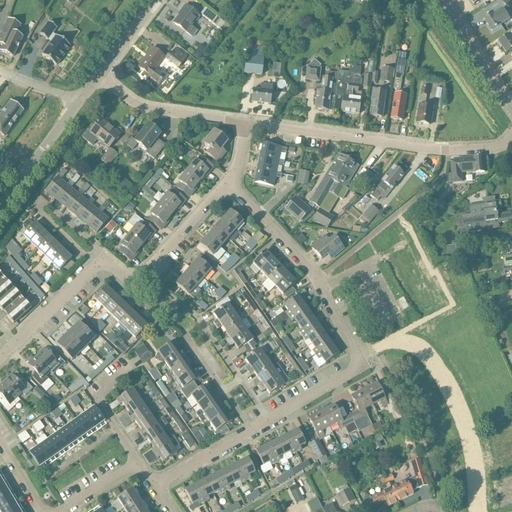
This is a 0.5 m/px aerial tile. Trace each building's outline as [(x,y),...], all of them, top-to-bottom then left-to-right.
[(493,14),(484,19),(492,32),(502,26),(501,25),(509,20),(510,20),(506,14),(506,13),(511,9),(511,0),(507,0),(504,2),(507,7),(506,8),(503,10),(494,15),(493,14)] [(185,34),(192,39),(197,32),(191,26),(194,22),(195,23),(199,18),(184,7),(179,14),(180,14),(172,24),(185,34)] [(217,17),(205,9),(200,15),(212,24),(224,33),(230,27),(217,17)] [(16,35),(20,26),(7,20),(0,35),(0,44),(3,46),(0,52),(13,58),(22,38),(16,35)] [(56,29),(48,23),(40,35),(47,41),(47,40),(51,43),(42,56),(55,67),(70,47),(56,37),(55,37),(51,35),(56,29)] [(510,35),(499,43),(498,43),(501,49),(503,48),(507,55),(511,51),(511,36),(511,37),(510,35)] [(252,47),(251,56),(245,56),(243,74),(261,76),(264,57),(264,48),(255,47),(252,47)] [(170,52),(165,59),(178,69),(187,57),(178,50),(178,51),(175,48),(171,53),(170,52)] [(138,68),(148,76),(145,80),(157,88),(165,78),(155,69),(164,57),(152,49),(138,68)] [(397,60),(395,75),(401,76),(403,76),(405,62),(403,61),(397,60)] [(320,66),(314,61),(307,68),(305,81),(318,83),(320,70),(317,69),(320,66)] [(368,76),(363,76),(362,88),(370,89),(371,77),(374,61),(371,61),(368,76)] [(327,74),(326,80),(332,80),(328,111),(330,111),(341,113),(344,113),(350,114),(353,86),(354,76),(360,77),(361,69),(350,68),(349,74),(338,73),(338,75),(334,74),(327,74)] [(391,84),(393,70),(393,69),(382,68),(381,83),(391,84)] [(315,94),(314,100),(316,100),(315,110),(328,112),(328,111),(332,80),(326,80),(323,79),(321,93),(317,93),(317,94),(315,94)] [(353,86),(350,114),(358,115),(360,100),(361,94),(357,93),(358,88),(361,88),(362,81),(354,80),(353,86)] [(270,105),(272,86),(260,84),(260,91),(252,90),(250,103),(270,105)] [(370,101),(372,102),(370,117),(382,118),(384,103),(383,103),(383,100),(384,100),(385,93),(371,91),(370,101)] [(394,94),(393,104),(391,120),(402,121),(406,96),(394,94)] [(0,134),(4,137),(22,111),(9,102),(0,114),(0,134)] [(419,106),(416,124),(430,126),(432,108),(425,107),(425,105),(420,104),(419,106)] [(107,149),(118,135),(100,121),(90,132),(89,131),(83,138),(91,145),(96,139),(107,149)] [(131,139),(125,145),(132,151),(137,145),(146,152),(145,153),(154,160),(165,146),(156,140),(160,135),(159,133),(160,132),(153,126),(152,128),(148,125),(135,141),(131,139)] [(226,142),(214,133),(213,132),(203,145),(206,147),(202,152),(216,163),(224,153),(220,150),(226,142)] [(187,148),(182,144),(178,148),(183,152),(187,148)] [(262,144),(259,157),(278,161),(280,153),(286,154),(287,149),(262,144)] [(117,155),(109,149),(100,161),(108,167),(117,155)] [(318,208),(324,199),(328,193),(328,192),(331,188),(332,188),(338,177),(338,176),(339,174),(338,174),(342,167),(347,160),(338,155),(333,162),(328,159),(324,164),(330,168),(308,203),(318,208)] [(259,157),(257,170),(275,174),(277,165),(283,167),(284,162),(278,161),(259,157)] [(194,161),(186,172),(198,182),(206,172),(208,173),(212,168),(199,158),(195,162),(194,161)] [(462,182),(461,173),(475,172),(475,173),(485,173),(484,158),(471,159),(457,160),(457,162),(451,162),(453,182),(462,182)] [(331,188),(328,192),(342,200),(353,180),(351,178),(358,166),(347,160),(342,167),(338,174),(339,174),(338,176),(338,177),(332,188),(331,188)] [(393,167),(382,182),(371,197),(377,202),(387,189),(389,190),(390,189),(392,190),(395,186),(396,187),(398,184),(398,182),(404,175),(393,167)] [(159,169),(155,174),(160,178),(164,173),(159,169)] [(45,192),(55,200),(67,186),(60,181),(67,172),(63,170),(60,174),(45,192)] [(275,174),(257,170),(254,184),(272,188),(274,178),(280,179),(281,175),(275,174)] [(298,184),(308,185),(309,172),(299,171),(298,184)] [(178,182),(178,183),(175,187),(188,198),(192,192),(191,192),(198,182),(186,172),(178,182)] [(160,178),(155,174),(151,178),(156,182),(160,178)] [(67,186),(55,200),(65,208),(77,194),(71,189),(80,178),(76,175),(67,186)] [(124,179),(118,186),(126,192),(132,185),(124,179)] [(77,194),(65,208),(75,216),(87,202),(80,197),(84,193),(80,190),(77,194)] [(166,194),(158,205),(171,215),(179,205),(181,206),(185,201),(171,191),(167,195),(166,194)] [(483,231),(483,230),(488,229),(488,231),(499,229),(499,224),(511,222),(510,213),(500,214),(499,210),(501,210),(500,201),(495,201),(495,197),(483,199),(483,203),(471,205),(472,215),(463,216),(466,234),(483,231)] [(87,202),(75,216),(85,225),(97,211),(91,206),(93,202),(90,199),(87,203),(87,202)] [(299,222),(308,211),(294,199),(285,210),(299,222)] [(97,211),(85,225),(96,233),(107,219),(101,214),(104,209),(105,210),(110,204),(106,201),(100,207),(97,211)] [(131,202),(127,207),(126,207),(131,211),(131,210),(133,211),(137,206),(131,202)] [(150,215),(151,216),(147,220),(160,231),(164,226),(163,224),(171,215),(158,205),(150,215)] [(370,223),(379,213),(371,206),(362,216),(370,223)] [(312,221),(326,229),(330,223),(331,224),(334,219),(333,219),(333,218),(319,209),(312,221)] [(229,212),(222,220),(234,231),(242,223),(229,212)] [(134,216),(128,223),(134,228),(128,236),(140,246),(149,236),(150,237),(154,232),(134,216)] [(222,220),(214,229),(227,240),(234,231),(222,220)] [(24,229),(26,231),(22,235),(29,243),(41,230),(34,223),(33,224),(30,222),(26,221),(22,225),(24,229)] [(105,228),(106,228),(104,230),(105,231),(107,229),(111,233),(117,227),(111,222),(105,228)] [(214,229),(207,237),(219,248),(227,240),(214,229)] [(407,229),(390,238),(396,250),(413,241),(407,229)] [(41,230),(29,243),(37,250),(49,237),(41,230)] [(247,243),(254,249),(257,245),(251,239),(243,232),(240,236),(247,243)] [(120,246),(120,247),(117,252),(130,262),(134,257),(133,256),(140,246),(128,236),(120,246)] [(49,237),(37,250),(44,257),(56,244),(49,237)] [(219,248),(207,237),(199,246),(212,257),(219,248)] [(321,261),(327,256),(331,260),(343,250),(334,238),(328,242),(325,237),(311,249),(321,261)] [(413,241),(396,250),(402,261),(419,252),(413,241)] [(8,250),(7,251),(13,259),(17,255),(15,253),(17,251),(9,242),(4,246),(8,250)] [(254,249),(247,243),(244,246),(251,251),(254,249)] [(56,244),(44,257),(51,264),(63,252),(56,244)] [(458,245),(447,246),(447,256),(458,255),(458,245)] [(63,252),(51,264),(59,271),(71,259),(63,252)] [(252,264),(259,272),(275,256),(272,254),(269,257),(264,252),(252,264)] [(419,252),(402,261),(407,270),(424,261),(419,252)] [(17,255),(13,259),(20,267),(24,263),(20,258),(22,257),(19,254),(17,255)] [(233,254),(230,258),(236,263),(240,260),(233,254)] [(275,256),(259,272),(267,280),(280,267),(275,262),(278,259),(275,256)] [(9,257),(5,260),(14,270),(18,267),(9,257)] [(230,258),(227,261),(220,269),(225,274),(233,266),(236,263),(230,258)] [(197,260),(190,268),(202,279),(210,271),(197,260)] [(424,261),(407,270),(412,280),(429,271),(424,261)] [(362,262),(346,273),(351,281),(367,269),(362,262)] [(24,263),(20,267),(24,272),(29,268),(24,263)] [(244,265),(235,274),(243,285),(246,282),(240,273),(246,268),(244,265)] [(18,267),(14,270),(23,280),(26,277),(18,267)] [(280,267),(267,280),(263,284),(270,291),(274,287),(290,272),(287,269),(284,272),(280,267)] [(190,268),(182,277),(195,288),(202,279),(190,268)] [(367,269),(351,281),(355,287),(372,276),(367,269)] [(429,271),(412,280),(417,290),(419,289),(434,281),(434,280),(429,271)] [(293,275),(292,273),(290,272),(274,287),(282,295),(294,283),(290,278),(293,275)] [(372,276),(355,287),(360,294),(377,283),(372,276)] [(26,277),(23,280),(31,290),(35,287),(26,277)] [(195,288),(182,277),(175,285),(188,296),(195,288)] [(37,278),(34,282),(38,287),(42,283),(37,278)] [(4,279),(0,282),(0,300),(13,289),(4,279)] [(434,281),(419,289),(425,300),(442,291),(436,279),(434,280),(434,281)] [(246,282),(243,285),(249,294),(252,291),(246,282)] [(377,283),(360,294),(365,301),(382,290),(377,283)] [(216,284),(213,288),(223,297),(226,294),(220,288),(220,287),(216,284)] [(35,287),(31,290),(41,300),(44,297),(35,287)] [(94,300),(102,308),(114,296),(106,287),(94,300)] [(223,297),(213,288),(210,292),(220,300),(223,297)] [(13,289),(0,300),(0,308),(5,314),(22,299),(13,289)] [(382,290),(365,301),(370,308),(386,297),(382,290)] [(252,291),(249,294),(255,302),(258,300),(259,300),(263,298),(260,294),(256,296),(252,291)] [(442,291),(425,300),(431,311),(448,302),(442,291)] [(241,295),(248,304),(251,302),(245,293),(241,295)] [(114,296),(102,308),(110,316),(122,303),(114,296)] [(386,297),(370,308),(375,315),(391,304),(386,297)] [(212,323),(215,327),(233,314),(228,305),(230,303),(227,298),(215,307),(218,312),(213,315),(216,321),(212,323)] [(274,329),(277,327),(279,326),(288,319),(303,308),(300,303),(301,302),(298,298),(284,307),(288,312),(285,313),(284,312),(269,323),(274,329)] [(403,298),(397,301),(403,312),(409,309),(403,298)] [(22,299),(5,314),(14,324),(31,309),(22,299)] [(258,300),(255,302),(264,315),(267,313),(259,300),(258,300)] [(198,305),(204,311),(207,308),(201,302),(198,305)] [(251,302),(248,304),(254,313),(257,311),(251,302)] [(122,303),(110,316),(118,324),(130,311),(122,303)] [(89,311),(86,308),(80,314),(83,317),(89,311)] [(303,308),(288,319),(291,323),(294,321),(297,327),(311,317),(308,312),(306,313),(303,308)] [(130,311),(118,324),(126,331),(138,319),(130,311)] [(257,311),(254,313),(260,322),(263,319),(257,311)] [(233,314),(215,327),(217,330),(221,327),(225,333),(240,323),(233,314)] [(311,317),(297,327),(301,331),(298,333),(301,338),(316,327),(313,322),(314,322),(311,317)] [(138,319),(126,331),(135,339),(137,337),(140,339),(145,334),(143,331),(147,327),(138,319)] [(263,319),(260,322),(266,331),(270,329),(263,319)] [(93,326),(96,330),(102,324),(99,320),(93,326)] [(79,323),(71,331),(87,346),(94,339),(79,323)] [(240,323),(225,333),(228,339),(225,341),(227,345),(246,332),(240,323)] [(102,324),(96,330),(99,333),(106,327),(102,324)] [(277,327),(274,329),(278,335),(283,331),(279,326),(277,327)] [(316,327),(301,338),(304,342),(307,340),(310,345),(324,336),(321,331),(319,332),(316,327)] [(246,332),(227,345),(229,347),(233,345),(237,351),(243,346),(247,351),(256,345),(253,340),(257,337),(251,328),(246,332)] [(71,331),(64,338),(80,353),(87,346),(71,331)] [(459,345),(447,353),(453,363),(470,352),(464,342),(470,338),(466,332),(456,339),(459,345)] [(285,335),(280,338),(287,348),(292,344),(285,335)] [(109,342),(113,346),(119,339),(115,336),(109,342)] [(324,336),(310,345),(314,350),(311,352),(314,357),(329,346),(326,341),(327,341),(324,336)] [(80,353),(64,338),(57,345),(72,361),(80,353)] [(276,338),(273,340),(279,349),(282,347),(276,338)] [(119,339),(113,346),(116,349),(122,343),(119,339)] [(174,343),(158,353),(154,360),(162,364),(164,362),(177,354),(174,348),(176,347),(174,343)] [(292,344),(287,348),(291,354),(296,350),(292,344)] [(329,346),(314,357),(317,361),(320,359),(324,364),(337,355),(334,350),(333,351),(329,346)] [(282,347),(279,349),(285,358),(288,355),(282,347)] [(44,350),(36,357),(50,372),(58,365),(60,368),(65,363),(56,355),(52,359),(44,350)] [(244,369),(246,372),(265,359),(270,356),(267,353),(263,356),(259,350),(244,361),(248,366),(244,369)] [(470,352),(453,363),(460,374),(473,366),(476,371),(487,364),(483,358),(477,362),(470,352)] [(149,354),(139,360),(143,365),(152,359),(149,354)] [(177,354),(164,362),(171,371),(186,361),(183,357),(180,358),(177,354)] [(100,360),(103,363),(107,367),(115,360),(111,356),(109,358),(106,355),(100,360)] [(288,355),(285,358),(292,367),(295,365),(288,355)] [(50,372),(36,357),(28,365),(37,373),(33,377),(41,386),(48,379),(45,377),(50,372)] [(301,358),(296,361),(300,367),(305,363),(301,358)] [(265,359),(246,372),(248,375),(253,372),(256,378),(271,368),(265,359)] [(186,361),(171,371),(165,375),(168,379),(173,375),(177,381),(190,372),(186,367),(189,365),(186,361)] [(103,363),(96,370),(99,374),(107,367),(103,363)] [(305,363),(300,367),(304,373),(309,369),(305,363)] [(295,365),(292,367),(298,376),(301,374),(295,365)] [(271,368),(256,378),(260,384),(256,387),(259,390),(277,377),(271,368)] [(155,382),(161,378),(155,369),(148,373),(155,382)] [(99,374),(96,370),(88,378),(91,381),(99,374)] [(481,381),(467,387),(472,398),(491,390),(486,380),(493,377),(490,370),(479,375),(481,381)] [(190,372),(177,381),(183,389),(180,391),(183,396),(196,387),(193,382),(198,379),(195,374),(193,376),(190,372)] [(11,375),(3,383),(17,398),(22,393),(25,396),(33,389),(24,380),(20,384),(11,375)] [(277,377),(259,390),(261,393),(265,391),(269,396),(283,386),(277,377)] [(88,386),(81,378),(77,381),(82,387),(83,386),(86,388),(88,386)] [(146,384),(151,391),(155,388),(150,381),(146,384)] [(160,382),(156,384),(161,392),(165,389),(160,382)] [(0,386),(0,394),(4,399),(0,403),(9,412),(16,405),(13,403),(17,398),(3,383),(0,386)] [(140,385),(117,401),(116,401),(119,406),(122,405),(125,409),(139,399),(135,394),(143,389),(140,385)] [(196,387),(183,396),(186,400),(191,397),(197,406),(210,397),(207,392),(209,390),(206,386),(199,391),(196,387)] [(376,386),(363,392),(371,407),(379,403),(382,408),(386,406),(376,386)] [(155,388),(151,391),(156,398),(160,395),(155,388)] [(165,389),(161,392),(166,398),(170,405),(171,404),(177,400),(174,395),(170,397),(165,389)] [(491,390),(472,398),(477,410),(491,404),(493,410),(505,405),(502,398),(495,401),(491,390)] [(358,413),(349,417),(357,432),(357,431),(358,433),(372,426),(366,417),(364,411),(371,407),(363,392),(351,398),(358,413)] [(401,410),(393,394),(385,398),(393,414),(401,410)] [(76,396),(72,398),(77,405),(81,403),(76,396)] [(210,397),(197,406),(200,411),(196,415),(198,418),(218,404),(216,400),(213,401),(210,397)] [(77,405),(72,398),(69,401),(74,407),(77,405)] [(139,399),(125,409),(128,414),(126,415),(129,420),(145,408),(139,399)] [(159,402),(163,409),(167,406),(163,399),(159,402)] [(177,400),(171,404),(180,418),(184,415),(179,408),(181,406),(177,400)] [(218,404),(198,418),(201,422),(206,419),(209,424),(222,415),(219,410),(221,408),(218,404)] [(167,406),(163,409),(168,416),(172,413),(167,406)] [(94,408),(84,415),(95,429),(97,431),(100,429),(99,427),(104,423),(94,408)] [(145,408),(129,420),(132,424),(134,422),(138,427),(151,417),(145,408)] [(333,408),(321,414),(328,429),(336,425),(339,431),(344,429),(348,436),(357,432),(349,417),(340,422),(333,408)] [(57,409),(54,411),(59,418),(62,416),(57,409)] [(54,411),(51,414),(55,420),(59,418),(54,411)] [(496,420),(482,424),(485,436),(504,431),(501,420),(509,418),(507,411),(495,414),(496,420)] [(30,412),(11,425),(15,431),(35,418),(30,412)] [(331,434),(328,429),(321,414),(308,420),(319,441),(325,438),(324,437),(326,437),(330,436),(330,435),(331,434)] [(84,415),(75,421),(85,436),(87,435),(88,438),(91,436),(90,433),(95,429),(84,415)] [(184,415),(180,418),(185,424),(189,422),(184,415)] [(222,415),(209,424),(215,433),(214,434),(217,439),(229,432),(225,426),(231,422),(228,418),(225,420),(222,415)] [(151,417),(138,427),(141,432),(139,433),(141,438),(165,421),(162,418),(155,423),(151,417)] [(172,419),(177,426),(180,423),(176,417),(172,419)] [(75,421),(66,428),(76,442),(77,442),(79,444),(82,442),(81,440),(85,436),(75,421)] [(165,421),(141,438),(145,442),(147,440),(150,445),(164,435),(160,430),(167,425),(165,421)] [(39,422),(36,424),(41,431),(44,429),(39,422)] [(180,423),(177,426),(182,433),(185,431),(180,423)] [(36,424),(32,427),(37,433),(41,431),(36,424)] [(195,427),(189,431),(192,435),(198,431),(195,427)] [(66,428),(57,434),(67,449),(68,448),(69,451),(72,448),(71,446),(76,442),(66,428)] [(201,429),(198,431),(192,435),(199,445),(205,440),(203,437),(205,436),(201,429)] [(292,436),(288,438),(296,454),(301,452),(299,449),(304,446),(297,431),(292,434),(292,436)] [(504,431),(485,436),(487,447),(507,442),(504,431)] [(30,439),(25,432),(17,438),(22,444),(30,439)] [(187,433),(181,437),(189,449),(195,445),(187,433)] [(57,434),(47,441),(58,455),(59,454),(61,457),(63,455),(62,452),(67,449),(57,434)] [(164,435),(150,445),(153,449),(151,451),(154,456),(176,441),(173,437),(167,440),(164,435)] [(281,439),(277,441),(285,456),(290,454),(291,456),(296,454),(288,438),(282,441),(281,439)] [(179,439),(176,441),(154,456),(157,460),(160,459),(163,463),(176,454),(173,449),(179,445),(178,444),(181,442),(179,439)] [(326,456),(318,440),(309,444),(318,460),(326,456)] [(47,441),(38,447),(49,462),(50,461),(51,464),(54,462),(53,459),(58,455),(47,441)] [(272,446),(267,448),(275,464),(279,462),(280,462),(279,459),(285,456),(277,441),(271,444),(272,446)] [(507,442),(487,447),(490,459),(505,455),(506,461),(511,459),(511,452),(510,453),(507,442)] [(49,462),(38,447),(29,454),(39,469),(41,468),(42,470),(45,468),(44,465),(49,462)] [(260,450),(256,452),(263,466),(269,463),(270,466),(275,464),(267,448),(261,451),(260,450)] [(241,463),(237,465),(237,466),(245,482),(249,480),(250,479),(249,477),(253,474),(254,474),(247,459),(241,462),(242,462),(242,463),(241,463)] [(419,460),(411,463),(415,477),(418,488),(418,489),(427,486),(420,463),(419,460)] [(307,461),(301,464),(304,470),(305,469),(307,472),(312,469),(310,466),(307,461)] [(301,464),(291,470),(294,476),(304,470),(301,464)] [(231,467),(226,470),(234,484),(239,482),(240,484),(244,482),(245,482),(237,466),(237,465),(232,468),(231,467)] [(221,474),(216,476),(217,477),(225,492),(229,490),(228,488),(228,487),(233,485),(234,484),(226,470),(221,472),(221,473),(221,474)] [(280,475),(281,476),(284,482),(294,476),(291,470),(287,473),(286,471),(280,475)] [(211,477),(205,480),(206,481),(213,495),(218,492),(220,495),(224,493),(225,492),(217,477),(216,476),(211,478),(211,477)] [(275,480),(278,485),(284,482),(281,476),(275,480)] [(393,487),(391,488),(392,492),(398,502),(406,498),(413,495),(412,492),(417,489),(418,488),(415,477),(414,477),(406,481),(393,487)] [(200,484),(196,486),(196,487),(204,503),(209,500),(208,498),(212,495),(213,495),(206,481),(205,480),(200,483),(201,484),(200,484)] [(2,483),(0,484),(0,497),(8,493),(7,492),(9,491),(8,487),(5,489),(2,483)] [(388,490),(370,499),(375,508),(383,504),(385,507),(386,506),(387,508),(396,503),(398,502),(392,492),(391,488),(393,487),(392,485),(391,483),(389,484),(386,485),(388,490)] [(288,488),(296,505),(304,501),(296,485),(288,488)] [(190,488),(185,491),(192,505),(198,502),(199,505),(203,503),(204,503),(196,487),(196,486),(190,489),(190,488)] [(338,495),(336,496),(342,508),(355,501),(349,489),(348,489),(338,495)] [(504,489),(493,492),(498,511),(509,508),(504,489)] [(132,490),(117,500),(123,509),(124,509),(138,500),(135,495),(137,493),(136,491),(135,490),(133,492),(132,490)] [(257,491),(251,494),(254,499),(254,500),(260,496),(257,491)] [(8,493),(0,497),(0,510),(13,503),(12,501),(15,500),(13,497),(11,498),(8,493)] [(246,497),(245,498),(248,502),(248,503),(254,500),(254,499),(251,494),(251,495),(246,497)] [(316,499),(306,504),(309,509),(310,511),(317,511),(322,510),(321,509),(316,499)] [(138,500),(124,509),(125,511),(135,511),(146,506),(144,503),(141,505),(138,500)] [(13,503),(0,510),(0,511),(18,511),(20,509),(19,506),(16,508),(13,503)] [(237,503),(232,506),(235,511),(240,508),(237,503)]
